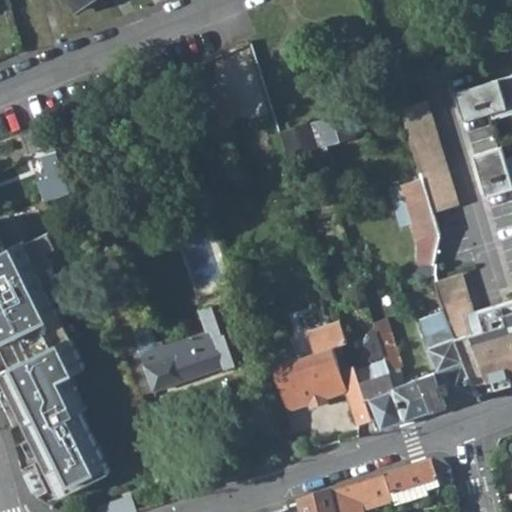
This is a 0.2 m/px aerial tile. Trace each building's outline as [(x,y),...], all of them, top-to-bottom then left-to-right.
[(70,0),(78,11),(93,0),(70,0)] [(511,75),(456,92),(464,121),(492,112),(493,119),(511,112),(511,75)] [(211,119),(227,96),(212,86),(197,109),(211,119)] [(211,119),(226,129),(242,106),(227,96),(211,119)] [(424,101),(408,106),(439,210),(456,205),(424,101)] [(311,124),(331,186),(338,183),(325,145),(356,136),(349,111),(311,124)] [(319,151),(309,121),(294,126),(295,128),(282,133),(291,160),(319,151)] [(502,146),(474,154),(478,167),(506,158),(502,146)] [(511,156),(506,158),(478,167),(487,195),(511,187),(511,156)] [(41,180),(47,201),(73,193),(66,172),(41,180)] [(390,187),(401,226),(413,223),(417,241),(419,262),(401,266),(405,280),(436,273),(435,270),(441,234),(424,178),(390,187)] [(6,247),(0,234),(0,348),(9,367),(0,372),(49,470),(58,465),(70,491),(112,470),(82,409),(72,390),(79,386),(72,373),(87,365),(53,297),(62,293),(50,267),(64,260),(50,230),(26,242),(24,238),(6,247)] [(93,252),(100,272),(114,268),(102,249),(93,252)] [(100,272),(141,395),(225,365),(226,368),(249,359),(228,300),(201,309),(209,331),(164,346),(162,342),(156,344),(149,324),(133,329),(114,268),(100,272)] [(494,371),(499,388),(511,383),(511,332),(503,303),(476,311),(465,274),(438,282),(443,301),(445,310),(448,321),(472,378),(494,371)] [(511,300),(503,303),(511,332),(511,300)] [(406,383),(395,387),(408,419),(479,394),(472,378),(448,321),(445,310),(432,314),(439,332),(428,336),(431,347),(429,348),(439,371),(406,383)] [(377,331),(385,355),(386,358),(390,370),(400,366),(404,365),(388,317),(374,322),(377,331)] [(372,419),(371,414),(356,369),(355,365),(341,369),(334,346),(348,342),(341,320),(310,331),(317,353),(274,366),(288,408),(310,400),(328,394),(348,388),(360,423),(372,419)] [(363,335),(371,359),(385,355),(377,331),(363,335)] [(386,358),(356,369),(371,414),(376,412),(383,427),(408,419),(395,387),(390,370),(386,358)] [(390,370),(395,387),(406,383),(400,366),(390,370)] [(494,371),(472,378),(479,394),(499,388),(494,371)] [(89,406),(79,386),(72,390),(82,409),(89,406)] [(328,394),(310,400),(312,405),(330,399),(328,394)] [(331,494),(335,511),(364,511),(394,502),(395,507),(429,496),(428,492),(441,488),(438,476),(452,473),(449,467),(437,460),(331,494)] [(335,511),(331,494),(300,503),(302,511),(335,511)] [(101,503),(102,511),(129,511),(136,511),(133,497),(101,503)]
